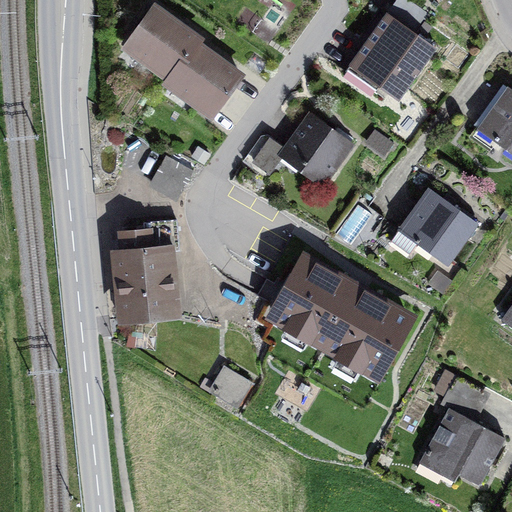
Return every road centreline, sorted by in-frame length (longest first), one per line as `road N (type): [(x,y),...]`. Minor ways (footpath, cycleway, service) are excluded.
road 1 (secondary): [(60,0),(63,147),(100,511)]
road 2 (unknown): [(511,13),(381,200)]
road 3 (track): [(25,511),(8,291)]
